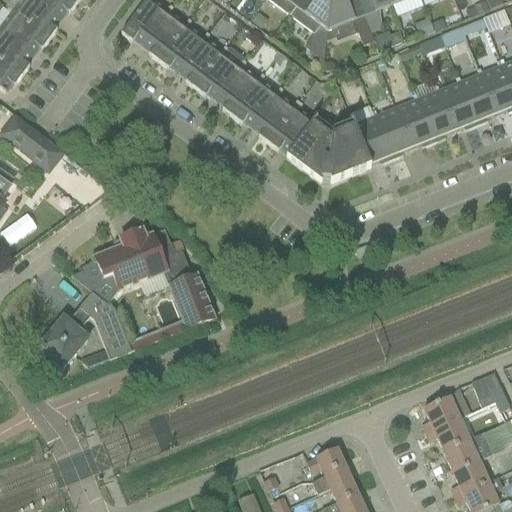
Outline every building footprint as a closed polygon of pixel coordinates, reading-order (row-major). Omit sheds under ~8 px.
[(11,16),(49,43),(56,34),(52,31),(59,22),(29,0),(22,0),(13,13),(7,9),(5,11),(11,16)] [(29,0),(59,22),(65,15),(68,17),(76,6),(68,0),(29,0)] [(142,49),(168,13),(150,0),(148,0),(120,38),(131,46),(133,42),(142,49)] [(303,0),(266,0),(266,1),(268,2),(267,4),(286,18),(287,16),(290,19),(303,0)] [(325,46),(331,0),(330,0),(303,0),(290,19),(292,21),(291,22),(312,38),(308,44),(324,55),(325,46)] [(330,0),(331,0),(325,46),(338,41),(334,32),(350,26),(355,38),(357,37),(362,50),(372,46),(362,21),(363,20),(354,0),(330,0)] [(391,9),(387,0),(354,0),(363,20),(372,17),(379,14),(390,10),(391,9)] [(413,0),(387,0),(391,9),(413,0)] [(157,66),(186,27),(168,13),(142,49),(150,55),(147,59),(157,66)] [(0,36),(31,60),(38,51),(41,54),(49,43),(11,16),(0,30),(0,36)] [(178,76),(205,41),(186,27),(157,66),(167,73),(170,70),(178,76)] [(449,35),(439,39),(443,50),(444,51),(454,47),(449,35)] [(0,65),(21,81),(28,70),(25,68),(31,60),(0,36),(0,65)] [(194,93),(223,55),(205,41),(178,76),(186,82),(184,86),(194,93)] [(215,104),(241,68),(223,55),(194,93),(204,101),(206,97),(215,104)] [(511,64),(500,69),(511,99),(511,64)] [(0,94),(3,97),(10,88),(14,90),(21,81),(0,65),(0,94)] [(231,121),(260,82),(241,68),(215,104),(223,110),(221,113),(231,121)] [(511,115),(511,99),(500,69),(479,78),(495,118),(505,114),(506,118),(511,115)] [(495,118),(479,78),(458,86),(475,130),(487,126),(485,122),(495,118)] [(251,131),(278,96),(260,82),(231,121),(240,128),(243,125),(251,131)] [(475,130),(458,86),(436,95),(452,135),(462,131),(464,135),(475,130)] [(452,135),(436,95),(415,103),(433,148),(444,143),(443,139),(452,135)] [(267,148),(296,110),(278,96),(251,131),(260,137),(257,141),(267,148)] [(433,148),(415,103),(394,112),(410,152),(419,148),(421,152),(433,148)] [(314,123),(296,110),(267,148),(277,156),(280,152),(288,158),(311,128),(314,123)] [(410,152),(394,112),(373,120),(390,165),(402,160),(400,156),(410,152)] [(61,156),(16,120),(2,138),(47,173),(61,156)] [(390,165),(373,120),(352,128),(354,133),(368,169),(377,165),(379,169),(390,165)] [(368,169),(354,133),(330,142),(311,128),(288,158),(285,162),(320,188),(329,189),(369,173),(368,169)] [(49,207),(67,220),(75,209),(57,196),(49,207)] [(157,253),(154,244),(152,239),(144,242),(141,234),(119,243),(122,251),(93,262),(95,265),(82,270),(84,274),(70,280),(91,297),(91,296),(106,308),(117,295),(135,288),(137,283),(135,276),(142,272),(153,277),(164,273),(170,289),(168,290),(186,334),(213,323),(203,299),(195,280),(191,281),(180,255),(175,258),(171,248),(157,253)] [(63,322),(37,352),(38,353),(37,356),(47,365),(50,363),(61,373),(87,342),(77,334),(89,320),(94,324),(105,354),(109,363),(131,355),(127,346),(115,314),(106,308),(91,296),(91,297),(67,325),(63,322)] [(481,412),(485,410),(504,402),(493,377),(470,387),(478,405),(481,412)] [(458,422),(449,400),(424,411),(429,424),(421,428),(425,437),(458,422)] [(504,402),(494,406),(499,416),(508,412),(504,402)] [(468,442),(458,422),(425,437),(429,445),(437,442),(443,454),(468,442)] [(468,442),(443,454),(453,476),(478,465),(492,458),(489,451),(482,436),(468,442)] [(320,474),(322,476),(343,466),(336,451),(315,461),(316,462),(305,467),(310,478),(320,474)] [(487,485),(478,465),(453,476),(458,488),(450,492),(454,500),(487,485)] [(350,481),(343,466),(322,476),(324,480),(310,486),(316,498),(327,493),(327,492),(350,481)] [(357,497),(350,481),(327,492),(327,493),(329,492),(336,507),(357,497)] [(497,481),(487,485),(454,500),(458,509),(466,505),(469,511),(486,511),(497,507),(492,496),(502,492),(497,481)] [(279,491),(276,482),(263,486),(265,490),(267,496),(279,491)] [(363,511),(364,511),(357,497),(336,507),(325,511),(363,511)] [(239,511),(257,511),(252,498),(237,504),(239,511)] [(272,508),(273,511),(287,511),(283,502),(272,508)]
